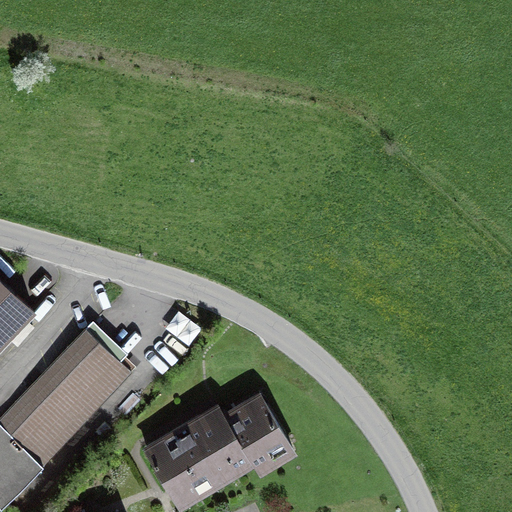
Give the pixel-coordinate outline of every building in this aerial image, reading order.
[(0,280),(0,343),(32,309),(0,280)] [(180,310),(170,327),(190,340),(201,323),(180,310)] [(0,429),(38,465),(132,364),(87,323),(0,416),(0,429)] [(292,452),(254,388),(218,409),(212,399),(137,445),(176,508),(250,464),(256,473),(292,452)] [(0,429),(0,504),(38,465),(0,429)]
